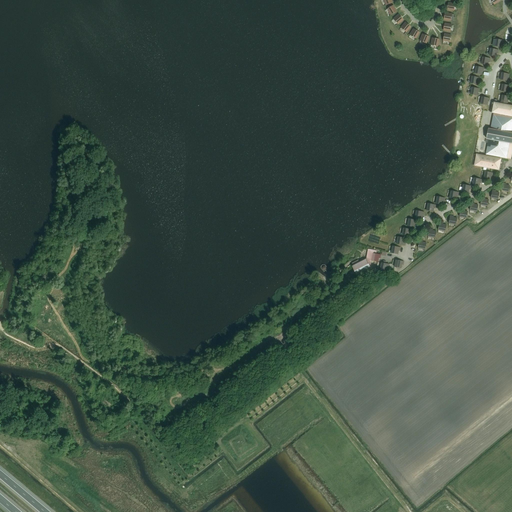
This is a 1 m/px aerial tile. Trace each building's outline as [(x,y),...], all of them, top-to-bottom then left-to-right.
[(447,10),(454,11),(455,4),(448,3),(447,10)] [(387,9),(391,15),(397,12),(393,6),(387,9)] [(451,21),(452,14),(445,13),(444,20),(451,21)] [(399,15),(393,19),(398,25),(403,20),(399,15)] [(401,28),(406,33),(411,27),(405,22),(401,28)] [(450,32),(452,25),(445,23),(443,31),(450,32)] [(410,35),(416,39),(420,33),(413,29),(410,35)] [(420,41),(426,44),(429,37),(422,34),(420,41)] [(443,41),(450,42),(451,35),(444,34),(443,41)] [(431,45),(438,47),(439,40),(432,38),(431,45)] [(503,44),(504,41),(496,39),(495,46),(501,48),(502,44),(503,44)] [(498,54),(498,50),(490,49),(489,56),(496,57),(496,53),(498,54)] [(488,65),(489,62),(490,62),(491,59),(483,57),(481,64),(488,65)] [(483,71),(484,68),(476,67),(475,73),(481,75),(482,71),(483,71)] [(500,80),(507,81),(508,78),(509,78),(509,74),(501,73),(500,80)] [(479,81),(480,78),(472,77),(470,83),(477,85),(478,81),(479,81)] [(510,89),(510,86),(502,84),(501,91),(508,93),(508,89),(510,89)] [(479,92),(480,89),(472,88),(470,94),(477,96),(478,92),(479,92)] [(509,100),(510,97),(502,95),(501,102),(507,104),(508,100),(509,100)] [(480,104),(487,105),(488,102),(489,102),(490,99),(482,97),(480,104)] [(511,105),(494,102),(491,113),(494,114),(491,129),(489,129),(487,139),(489,139),(486,156),(477,154),(475,165),(499,170),(500,163),(502,164),(503,159),(501,159),(501,157),(506,158),(509,143),(511,144),(511,140),(511,133),(511,127),(511,105)] [(490,180),(491,176),(492,177),(493,173),(485,172),(484,179),(490,180)] [(480,183),(481,183),(482,180),(474,178),(472,185),(479,186),(480,183)] [(508,192),(510,186),(506,185),(506,184),(503,183),(501,191),(508,192)] [(471,190),(471,186),(463,185),(462,192),(469,193),(469,189),(471,190)] [(498,199),(499,193),(496,192),(496,191),(493,190),(491,198),(498,199)] [(450,198),(456,199),(457,196),(458,196),(459,193),(451,191),(450,198)] [(436,204),(442,205),(443,201),(444,202),(445,198),(437,197),(436,204)] [(481,205),(487,206),(489,200),(485,199),(485,198),(482,197),(481,205)] [(477,212),(478,205),(475,204),(475,203),(471,202),(470,211),(477,212)] [(435,208),(436,205),(428,204),(427,210),(433,212),(434,208),(435,208)] [(464,211),(464,210),(461,209),(460,217),(466,218),(468,212),(464,211)] [(415,218),(422,219),(422,215),(424,216),(424,212),(416,211),(415,218)] [(457,218),(454,218),(454,216),(450,216),(449,224),(456,225),(457,218)] [(415,224),(416,224),(417,221),(409,219),(407,226),(414,227),(415,224)] [(438,230),(445,232),(446,225),(443,224),(443,223),(440,222),(438,230)] [(431,227),(430,229),(428,237),(435,238),(436,231),(433,231),(433,227),(431,227)] [(409,236),(409,233),(411,233),(411,230),(403,228),(402,235),(409,236)] [(404,242),(405,242),(406,239),(398,237),(396,244),(403,245),(404,242)] [(425,249),(426,243),(423,242),(423,241),(420,240),(418,248),(425,249)] [(399,251),(400,251),(401,248),(393,246),(391,253),(398,254),(399,251)] [(367,249),(367,253),(366,259),(359,263),(358,261),(352,264),(353,266),(352,266),(357,275),(370,268),(370,267),(371,260),(372,260),(378,262),(379,258),(380,258),(381,255),(373,253),(373,250),(367,249)] [(402,265),(403,265),(404,262),(396,260),(394,267),(401,268),(402,265)] [(389,268),(389,264),(381,263),(380,270),(387,271),(387,267),(389,268)]
